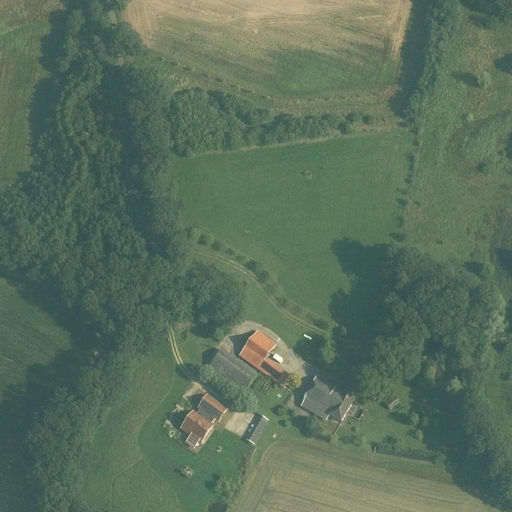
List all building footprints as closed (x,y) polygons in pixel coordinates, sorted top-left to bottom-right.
[(292,378),(266,360),(276,347),(257,332),(240,356),(284,390),(292,378)] [(256,375),(222,350),(211,365),(245,390),(256,375)] [(317,377),(303,402),(326,415),(341,424),(358,395),(346,389),(344,392),(317,377)] [(389,391),(377,379),(366,390),(378,402),(389,391)] [(399,403),(392,395),(382,403),(389,411),(399,403)] [(207,397),(201,405),(198,410),(208,417),(204,422),(193,414),(181,430),(190,437),(185,444),(193,450),(198,443),(200,444),(212,428),(209,426),(213,420),(217,423),(226,411),(207,397)] [(256,446),(269,421),(260,416),(246,441),(256,446)]
